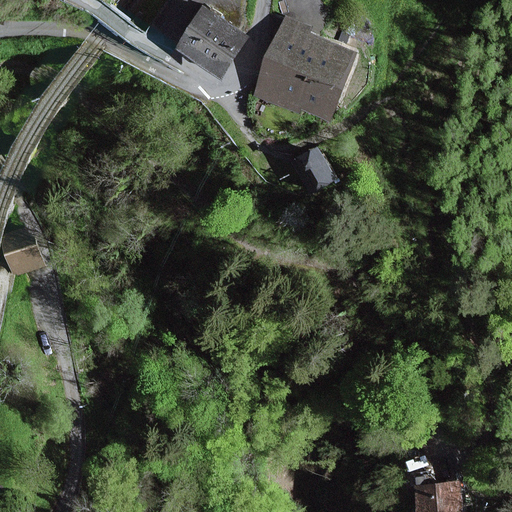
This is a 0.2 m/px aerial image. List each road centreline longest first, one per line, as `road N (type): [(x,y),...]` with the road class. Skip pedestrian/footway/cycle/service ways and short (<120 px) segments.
road 1 (unclassified): [(0,68),(50,75),(251,245),(353,279),(410,327),(435,415),(474,485),(476,511)]
road 2 (residential): [(0,161),(45,255),(85,428),(86,464),(70,511)]
road 3 (residential): [(221,89),(195,88),(89,34),(0,30)]
road 4 (residential): [(221,89),(256,140),(276,151),(334,133),(389,99)]
road 5 (residential): [(80,0),(221,89)]
